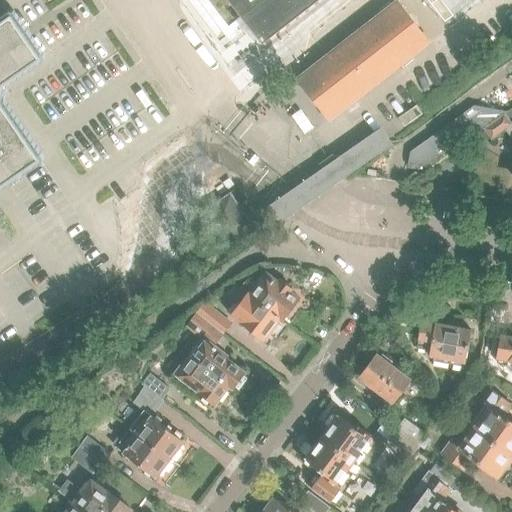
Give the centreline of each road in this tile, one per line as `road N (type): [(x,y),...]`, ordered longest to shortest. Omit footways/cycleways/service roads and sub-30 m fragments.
road 1 (primary): [(0,413),(511,17)]
road 2 (primary): [(421,0),(0,325)]
road 3 (residential): [(405,231),(367,311),(215,511)]
road 4 (residential): [(266,171),(311,207),(405,231)]
